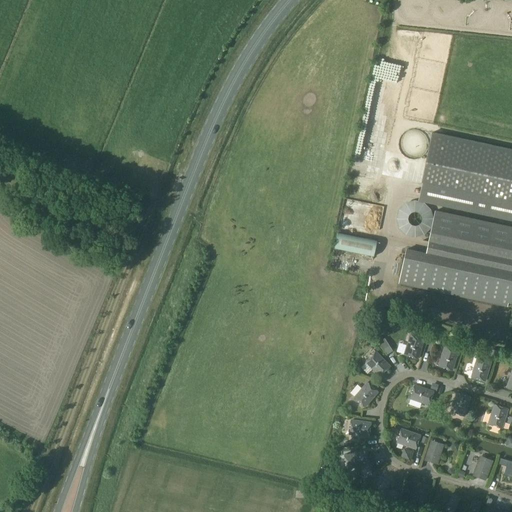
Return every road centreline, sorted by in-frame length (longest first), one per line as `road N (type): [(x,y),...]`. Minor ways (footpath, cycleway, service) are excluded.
road 1 (primary): [(92,432),(227,92),(290,0)]
road 2 (track): [(155,200),(31,511)]
